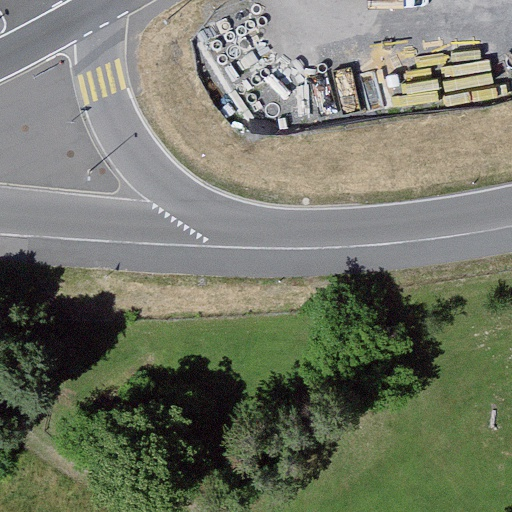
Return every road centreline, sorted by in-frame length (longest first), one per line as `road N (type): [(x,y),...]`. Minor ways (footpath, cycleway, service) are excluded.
road 1 (motorway): [(111,6),(106,85),(125,135),(155,177),(196,209),(244,229),(296,235)]
road 2 (motorway): [(0,213),(196,234),(296,235)]
road 3 (motorway): [(296,235),(511,212)]
road 4 (secondary): [(0,62),(111,6)]
